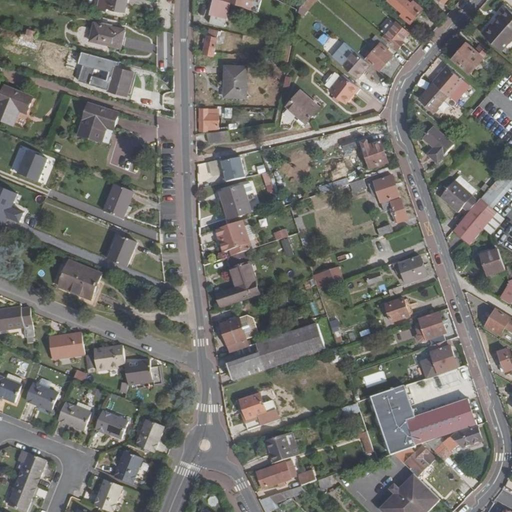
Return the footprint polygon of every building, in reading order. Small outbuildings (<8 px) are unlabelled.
[(110,0),(109,0),(106,0),(105,7),(108,8),(108,11),(118,13),(119,10),(126,12),(128,0),(110,0)] [(215,0),(210,23),(224,26),(226,18),(227,18),(230,3),(217,0),(215,0)] [(224,0),(224,1),(232,3),(244,7),(251,10),(258,14),(261,5),(259,4),(260,0),(224,0)] [(316,0),(306,0),(302,5),(308,10),(317,0),(316,0)] [(412,3),(408,0),(388,0),(389,0),(398,8),(396,11),(411,24),(424,9),(414,1),(412,3)] [(299,14),(303,17),(308,10),(302,5),(300,7),(300,11),(299,14)] [(511,39),(511,11),(505,6),(498,13),(501,16),(493,25),(492,23),(482,34),(502,51),(511,39)] [(384,37),(398,49),(405,42),(404,41),(410,33),(397,22),(384,37)] [(122,49),(126,30),(95,23),(90,42),(108,46),(122,49)] [(218,31),(209,29),(204,53),(214,55),(218,31)] [(381,43),(384,47),(387,43),(377,34),(374,37),(381,43)] [(34,44),(36,39),(21,35),(20,40),(34,44)] [(367,59),(380,70),(394,55),(384,47),(381,43),(367,59)] [(494,68),(500,62),(489,52),(490,52),(481,44),(476,50),(467,43),(454,59),(475,77),(479,73),(475,69),(483,59),(494,68)] [(358,79),(370,64),(354,50),(347,44),(335,58),(342,65),(358,79)] [(248,67),(227,66),(225,97),(246,98),(248,67)] [(471,86),(464,80),(447,66),(433,82),(449,96),(455,101),(456,103),(471,86)] [(128,96),(134,72),(115,67),(108,90),(128,96)] [(327,86),(331,89),(341,76),(337,73),(333,74),(327,81),(327,86)] [(359,87),(343,74),(341,76),(331,89),(330,92),(346,104),(359,87)] [(441,106),(449,96),(433,82),(419,98),(435,112),(441,106)] [(34,99),(6,87),(0,101),(0,119),(14,126),(20,111),(28,114),(34,99)] [(301,91),(288,106),(306,123),(320,107),(301,91)] [(449,96),(441,106),(447,110),(455,101),(449,96)] [(114,130),(120,114),(89,105),(80,134),(102,142),(106,128),(114,130)] [(234,117),(234,107),(227,107),(226,117),(234,117)] [(200,109),(200,131),(208,132),(208,127),(219,127),(219,115),(218,115),(218,110),(208,110),(208,109),(200,109)] [(340,132),(341,138),(351,136),(351,137),(364,134),(363,127),(340,132)] [(445,157),(455,146),(434,128),(424,139),(435,148),(433,150),(429,156),(438,164),(445,157)] [(230,141),(229,131),(228,130),(208,133),(210,143),(230,141)] [(342,143),(344,151),(357,147),(355,139),(342,143)] [(424,139),(422,141),(433,150),(435,148),(424,139)] [(361,143),(370,169),(389,163),(382,142),(370,146),(368,141),(361,143)] [(18,175),(39,183),(48,160),(28,152),(18,175)] [(226,183),(245,178),(241,158),(223,162),(226,174),(224,174),(226,183)] [(511,164),(482,200),(493,209),(511,187),(511,164)] [(375,182),(375,183),(370,185),(374,197),(379,195),(382,205),(401,198),(393,176),(375,182)] [(460,176),(456,181),(472,196),(477,190),(460,176)] [(274,189),(270,179),(265,181),(269,191),(274,189)] [(351,184),(354,193),(367,188),(364,179),(351,184)] [(479,202),(473,196),(472,196),(456,181),(450,188),(447,192),(441,198),(459,213),(463,208),(469,213),(479,202)] [(244,186),(221,194),(229,220),(252,213),(259,210),(251,184),(244,186)] [(134,193),(116,185),(105,212),(124,220),(134,193)] [(0,186),(0,226),(5,228),(9,218),(21,223),(24,214),(12,209),(18,194),(0,186)] [(385,213),(394,210),(399,224),(408,221),(401,198),(382,205),(385,213)] [(492,235),(493,234),(505,219),(497,213),(497,214),(481,200),(455,232),(471,245),(485,229),(492,235)] [(304,231),(300,218),(295,220),(299,233),(304,231)] [(221,239),(226,252),(231,251),(233,256),(253,250),(243,221),(216,231),(219,239),(221,239)] [(393,233),(390,226),(378,230),(381,237),(393,233)] [(275,233),(278,241),(289,237),(286,229),(275,233)] [(128,267),(138,243),(119,235),(109,259),(128,267)] [(288,239),(282,242),(287,257),(293,255),(288,239)] [(488,276),(506,271),(498,250),(491,252),(482,256),(488,276)] [(238,289),(217,296),(221,307),(260,294),(246,252),(233,256),(229,258),(238,289)] [(407,285),(428,278),(421,257),(400,264),(407,285)] [(92,301),(103,275),(70,262),(60,288),(92,301)] [(339,268),(314,276),(319,290),(344,282),(339,268)] [(366,277),(369,285),(383,281),(381,273),(366,277)] [(502,298),(511,304),(511,303),(511,280),(509,281),(510,284),(502,298)] [(389,291),(392,297),(404,293),(402,286),(389,291)] [(386,305),(392,323),(411,317),(404,298),(386,305)] [(35,337),(32,315),(32,308),(22,310),(22,308),(0,310),(0,330),(25,328),(26,338),(35,337)] [(508,324),(510,325),(511,322),(511,319),(497,310),(486,327),(501,336),(506,328),(508,324)] [(422,343),(428,341),(432,339),(434,346),(447,341),(445,334),(447,334),(440,313),(420,320),(423,328),(420,329),(417,330),(419,335),(418,337),(419,342),(421,342),(422,343)] [(222,325),(231,353),(238,350),(244,348),(249,347),(248,344),(247,340),(255,337),(257,332),(253,320),(248,317),(222,325)] [(249,347),(244,348),(247,358),(241,360),(228,364),(233,381),(326,351),(317,325),(258,344),(249,347)] [(338,327),(332,329),(337,343),(343,341),(338,327)] [(86,355),(84,335),(83,334),(50,338),(53,359),(86,355)] [(434,346),(428,348),(430,354),(432,354),(434,358),(422,362),(427,379),(459,369),(452,347),(453,347),(450,340),(447,341),(434,346)] [(119,367),(127,366),(125,347),(96,350),(98,372),(119,370),(119,367)] [(247,358),(244,348),(238,350),(241,360),(247,358)] [(511,360),(511,361),(507,350),(499,353),(503,364),(499,365),(502,372),(505,371),(506,375),(511,373),(511,360)] [(155,389),(165,388),(163,374),(153,374),(153,369),(152,363),(127,366),(130,386),(154,384),(155,389)] [(76,378),(86,381),(89,374),(79,370),(76,378)] [(0,397),(16,404),(23,386),(0,376),(0,397)] [(53,411),(60,394),(34,384),(27,402),(53,411)] [(405,386),(371,398),(391,456),(395,454),(417,447),(416,446),(478,425),(469,400),(416,418),(405,386)] [(241,401),(250,428),(269,421),(279,418),(273,401),(264,404),(261,394),(241,401)] [(241,401),(238,402),(247,429),(250,428),(241,401)] [(78,403),(76,407),(67,403),(60,422),(86,432),(92,414),(90,413),(92,408),(78,403)] [(357,404),(343,409),(346,417),(360,412),(357,404)] [(122,440),(129,422),(104,412),(97,429),(122,440)] [(166,428),(147,421),(138,446),(156,453),(166,428)] [(442,439),(427,444),(444,461),(453,452),(452,451),(460,445),(464,448),(483,441),(478,426),(456,434),(453,437),(446,443),(442,439)] [(367,432),(357,436),(358,439),(363,437),(368,454),(374,452),(367,432)] [(276,464),(294,457),(300,455),(301,455),(293,433),(286,435),(268,441),(276,464)] [(436,459),(423,447),(416,454),(411,449),(395,454),(411,471),(415,474),(418,478),(429,466),(436,459)] [(37,487),(47,461),(30,454),(24,451),(19,462),(25,465),(19,480),(37,487)] [(145,460),(127,453),(117,478),(135,486),(145,460)] [(292,461),(286,463),(292,479),(298,477),(292,461)] [(263,489),(278,484),(279,488),(286,485),(284,482),(292,479),(286,463),(257,473),(263,489)] [(314,471),(299,476),(302,486),(318,481),(314,471)] [(400,489),(395,484),(390,490),(395,495),(380,510),(382,511),(429,511),(441,500),(418,478),(415,474),(400,489)] [(25,511),(26,511),(37,487),(19,480),(9,505),(25,511)] [(96,506),(110,511),(114,511),(124,488),(106,481),(96,506)] [(306,493),(301,487),(281,493),(287,499),(306,493)] [(281,493),(269,498),(274,503),(287,499),(281,493)]
